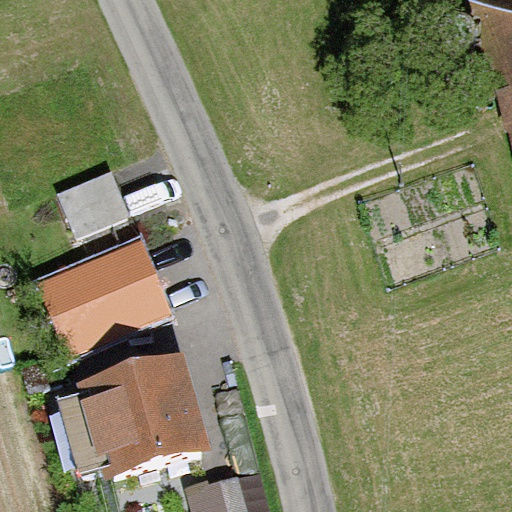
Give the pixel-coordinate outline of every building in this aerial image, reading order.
[(511,0),(476,0),(511,132),(511,0)] [(108,182),(56,206),(72,241),(124,218),(108,182)] [(158,319),(135,261),(54,293),(77,351),(158,319)] [(221,454),(194,359),(88,388),(114,483),(221,454)] [(240,511),(234,485),(207,493),(212,511),(240,511)]
